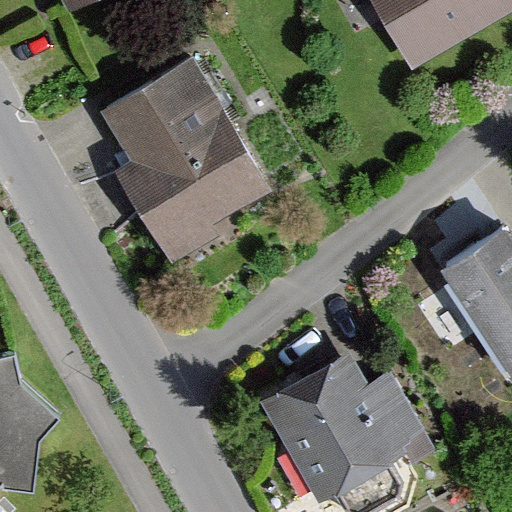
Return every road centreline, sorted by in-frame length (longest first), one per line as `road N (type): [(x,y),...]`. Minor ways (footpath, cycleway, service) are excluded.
road 1 (residential): [(154,393),(511,127)]
road 2 (residential): [(0,112),(154,393)]
road 3 (residential): [(154,393),(214,511)]
